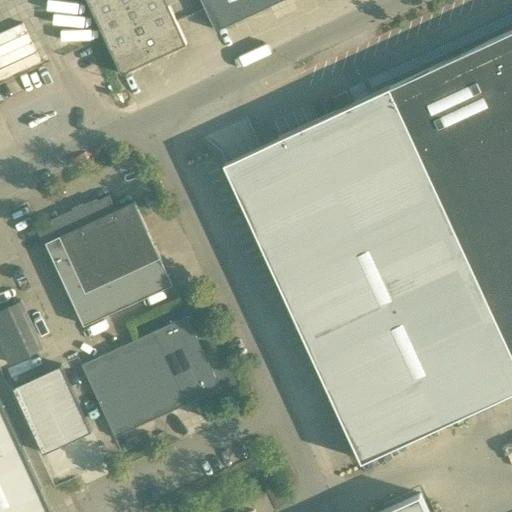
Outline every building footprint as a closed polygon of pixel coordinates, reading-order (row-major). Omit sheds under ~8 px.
[(87,0),(121,73),(187,43),(167,0),(87,0)] [(203,0),(217,29),(280,0),(203,0)] [(511,31),(279,141),(224,167),(247,216),(362,462),(511,391),(511,31)] [(355,100),(350,89),(336,95),(341,106),(355,100)] [(116,209),(109,194),(39,227),(84,324),(172,283),(134,200),(116,209)] [(0,343),(9,363),(41,348),(20,301),(0,309),(0,343)] [(81,364),(115,436),(220,388),(186,315),(81,364)] [(62,364),(14,386),(45,452),(93,430),(62,364)] [(0,511),(52,511),(0,398),(0,511)] [(384,510),(383,510),(378,511),(428,511),(419,493),(384,510)]
